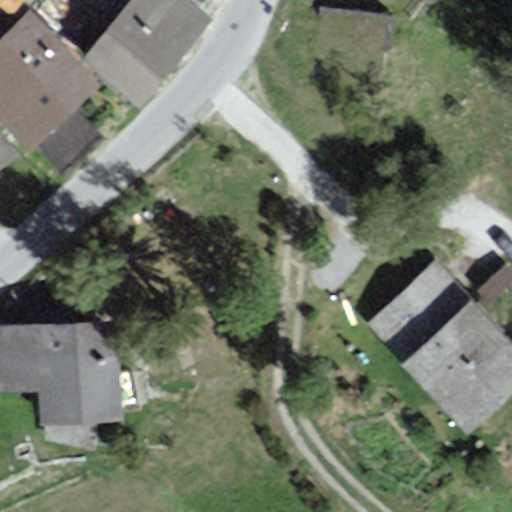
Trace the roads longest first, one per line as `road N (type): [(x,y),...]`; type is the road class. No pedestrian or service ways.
road 1 (residential): [(213,79),(315,169),(303,404),(365,495),(387,511)]
road 2 (tertiary): [(213,79),(0,288)]
